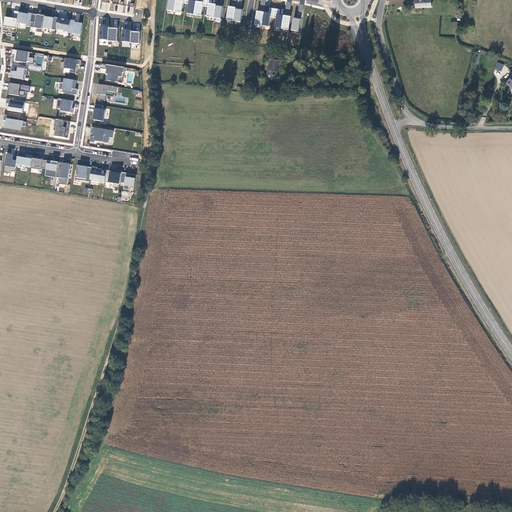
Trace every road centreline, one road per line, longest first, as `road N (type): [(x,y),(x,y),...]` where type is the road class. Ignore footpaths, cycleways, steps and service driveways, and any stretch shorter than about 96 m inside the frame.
road 1 (track): [(52,511),(123,314),(149,164)]
road 2 (secondary): [(511,354),(420,195),(362,37)]
road 3 (residential): [(383,0),(379,25),(411,118),(511,128)]
road 4 (residential): [(94,12),(76,153)]
